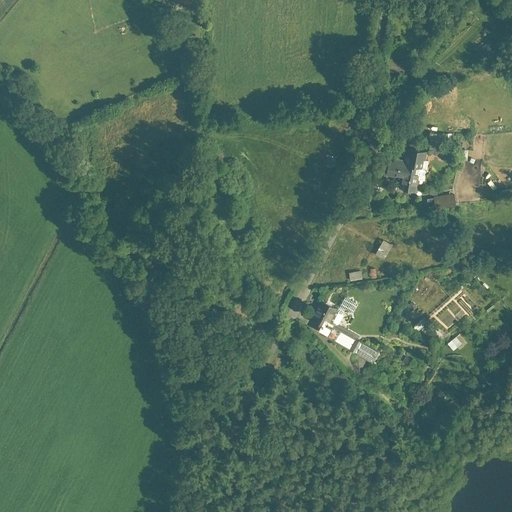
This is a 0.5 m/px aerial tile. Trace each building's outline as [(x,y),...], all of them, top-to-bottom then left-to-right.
[(428,154),(442,154),(441,133),(428,134),(428,154)] [(400,177),(398,187),(417,191),(426,152),(406,147),(403,162),(387,159),(383,174),(400,177)] [(459,163),(468,163),(468,151),(459,151),(459,163)] [(428,208),(455,203),(453,191),(425,196),(428,208)] [(377,253),(385,258),(392,244),(384,240),(377,253)] [(347,273),(347,282),(361,281),(361,272),(347,273)] [(341,305),(355,307),(356,298),(342,297),(341,305)] [(321,299),(311,319),(321,324),(318,330),(327,335),(332,326),(334,323),(338,325),(345,312),(321,299)] [(332,326),(327,335),(352,349),(357,340),(332,326)] [(433,327),(426,334),(435,343),(442,336),(433,327)]
